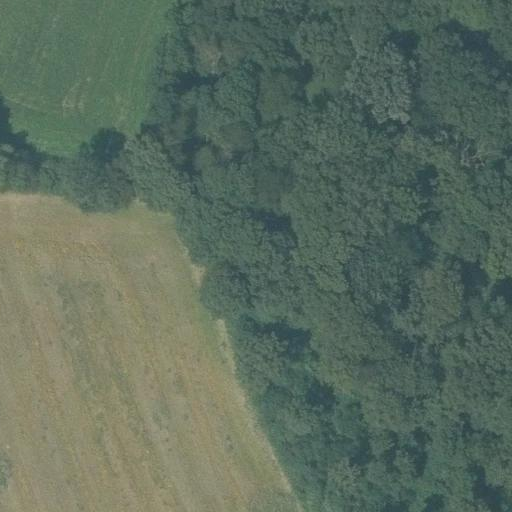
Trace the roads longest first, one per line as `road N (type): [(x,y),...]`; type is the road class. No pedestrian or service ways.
road 1 (track): [(511,184),(301,192),(228,178),(91,183),(0,170)]
road 2 (track): [(228,178),(339,99),(511,40)]
